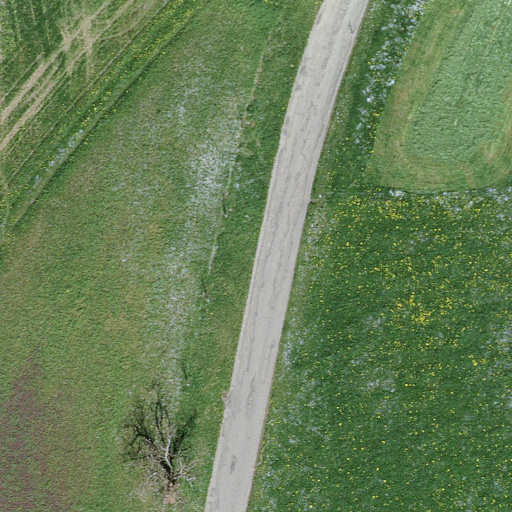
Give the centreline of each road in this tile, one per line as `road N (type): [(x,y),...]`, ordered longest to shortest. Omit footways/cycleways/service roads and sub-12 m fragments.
road 1 (unclassified): [(347,0),(290,185),(223,511)]
road 2 (track): [(0,234),(86,113),(197,0)]
